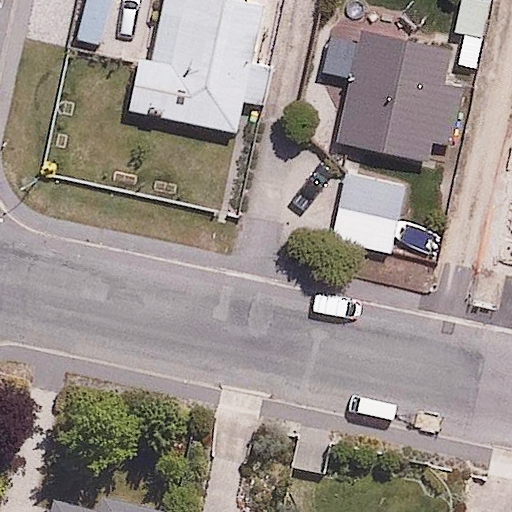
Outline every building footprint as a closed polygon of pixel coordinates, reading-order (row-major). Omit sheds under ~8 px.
[(167,0),(142,102),(237,125),(245,94),(264,99),(274,61),(254,56),(262,24),(278,28),(284,1),(282,0),(167,0)] [(450,77),(457,42),(367,25),(346,138),(436,155),(439,139),(452,141),(464,80),(450,77)] [(511,84),(495,170),(511,173),(511,84)] [(411,184),(350,168),(341,202),(402,219),(411,184)] [(130,511),(64,496),(60,511),(130,511)]
